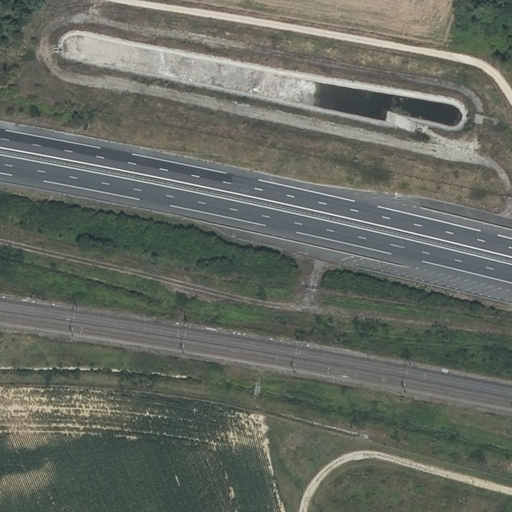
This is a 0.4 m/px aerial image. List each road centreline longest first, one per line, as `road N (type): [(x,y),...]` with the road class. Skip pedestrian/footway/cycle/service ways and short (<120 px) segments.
road 1 (motorway): [(0,164),(511,274)]
road 2 (motorway): [(511,246),(0,137)]
road 3 (track): [(511,105),(481,63),(138,0)]
road 4 (track): [(511,492),(355,454),(312,486),(302,511)]
